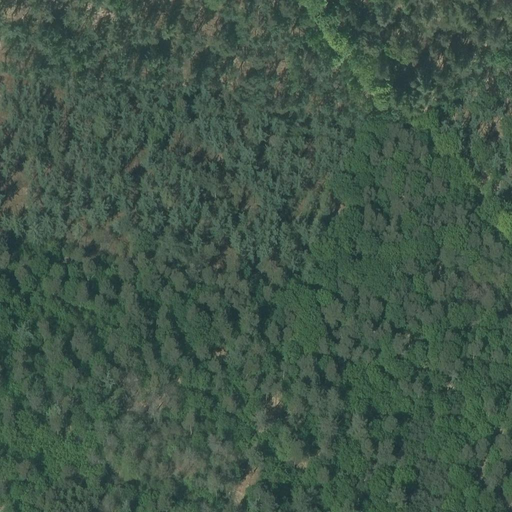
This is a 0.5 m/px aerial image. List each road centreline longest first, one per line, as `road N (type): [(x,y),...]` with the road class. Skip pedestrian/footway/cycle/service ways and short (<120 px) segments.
road 1 (track): [(305,305),(0,406)]
road 2 (track): [(383,89),(359,114),(305,305)]
road 3 (track): [(241,511),(305,305)]
road 4 (track): [(511,255),(383,89)]
road 5 (track): [(500,0),(383,89)]
